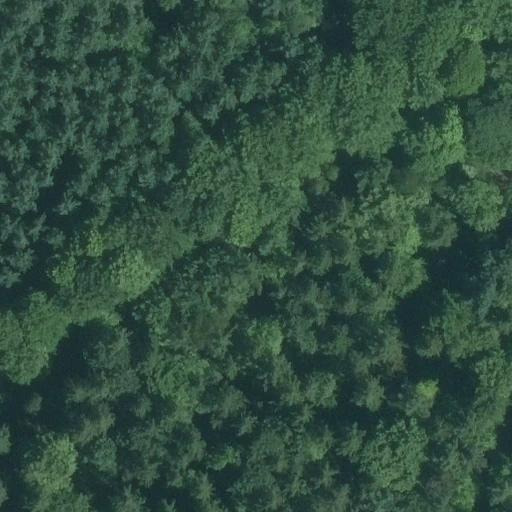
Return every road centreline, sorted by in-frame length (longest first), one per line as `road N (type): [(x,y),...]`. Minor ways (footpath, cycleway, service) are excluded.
road 1 (track): [(332,511),(459,224),(511,158)]
road 2 (track): [(500,168),(468,111),(488,55),(511,53)]
